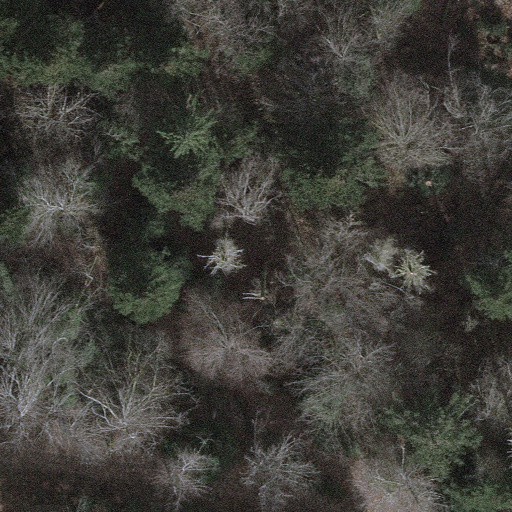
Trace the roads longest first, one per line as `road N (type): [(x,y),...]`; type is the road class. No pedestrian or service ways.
road 1 (track): [(0,207),(142,296),(387,511)]
road 2 (track): [(334,511),(275,486),(0,447)]
